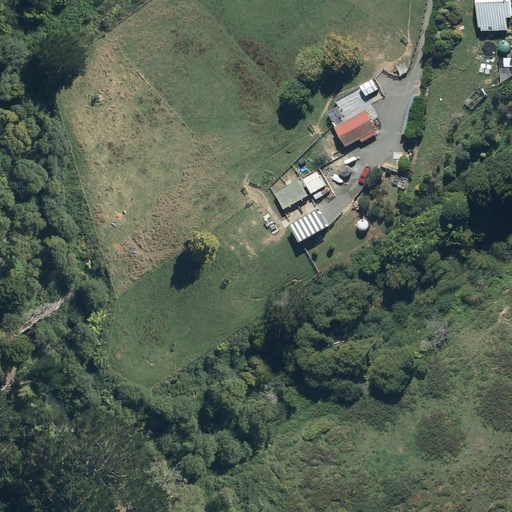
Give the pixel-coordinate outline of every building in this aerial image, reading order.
[(511,0),(477,0),(479,35),(508,34),(507,22),(511,21),(511,0)] [(336,131),(348,151),(378,133),(367,113),(336,131)] [(361,146),(351,152),(359,165),(369,159),(361,146)] [(404,170),(402,147),(394,148),(395,154),(391,154),(391,162),(395,162),(396,171),(404,170)] [(345,186),(334,172),(321,183),(332,196),(345,186)] [(310,200),(300,183),(278,197),(288,214),(310,200)] [(288,214),(293,224),(318,211),(313,201),(288,214)] [(294,228),(303,243),(330,228),(322,212),(294,228)]
